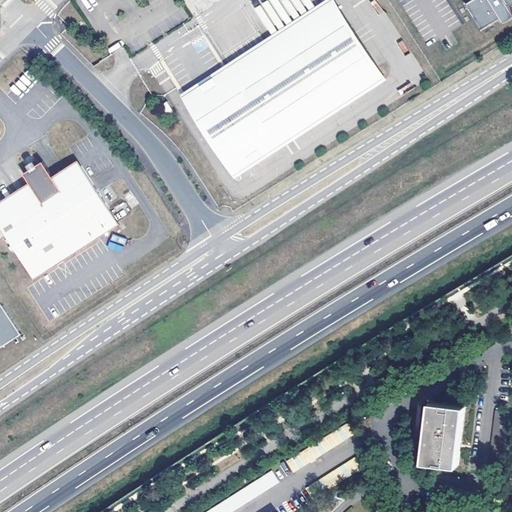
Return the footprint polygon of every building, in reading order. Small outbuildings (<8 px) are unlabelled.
[(503,19),(506,23),(508,23),(509,23),(511,22),(511,21),(511,0),(477,0),(469,5),(485,30),(503,19)] [(338,7),(192,103),(235,168),(381,73),(338,7)] [(57,180),(83,163),(80,158),(53,175),(57,180)] [(0,224),(36,279),(69,257),(122,222),(83,163),(57,180),(53,175),(43,160),(38,164),(35,160),(28,164),(31,168),(25,172),(31,182),(34,187),(0,208),(0,224)] [(0,202),(0,208),(34,187),(31,182),(0,202)] [(109,250),(123,251),(124,237),(110,235),(109,250)] [(0,348),(23,334),(0,299),(0,348)] [(465,406),(431,401),(427,433),(423,462),(458,466),(465,406)] [(510,412),(496,410),(489,471),(502,472),(510,412)] [(348,423),(287,461),(294,472),(355,434),(348,423)] [(363,467),(356,457),(307,488),(313,498),(363,467)] [(273,470),(205,511),(229,511),(280,481),(273,470)]
